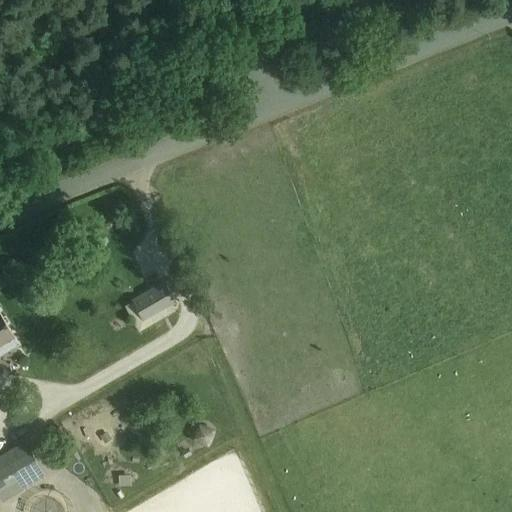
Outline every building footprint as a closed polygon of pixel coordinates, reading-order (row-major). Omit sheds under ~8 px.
[(149,18),(159,12),(152,0),(147,0),(141,4),(149,18)] [(143,319),(176,300),(166,282),(133,301),(143,319)] [(0,354),(17,344),(12,336),(14,335),(0,311),(0,354)] [(193,439),(209,445),(216,427),(200,421),(193,439)] [(45,475),(24,440),(0,454),(0,493),(4,501),(45,475)]
